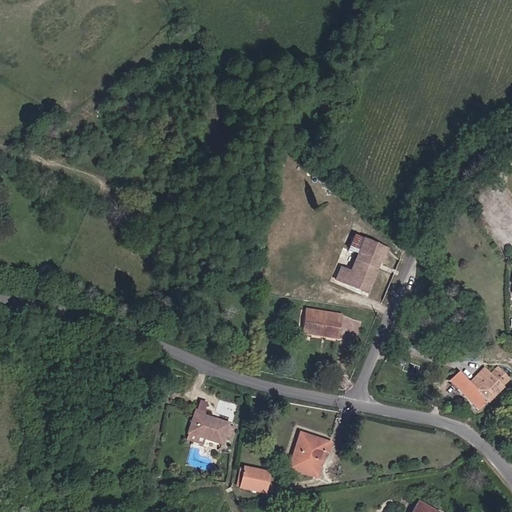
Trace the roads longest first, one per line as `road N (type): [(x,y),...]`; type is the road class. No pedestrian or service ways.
road 1 (unclassified): [(0,302),(100,324),(248,380),(347,398)]
road 2 (unclassified): [(511,141),(481,159),(403,278),(347,398)]
road 3 (unclassified): [(347,398),(454,422),(492,445),(511,475)]
